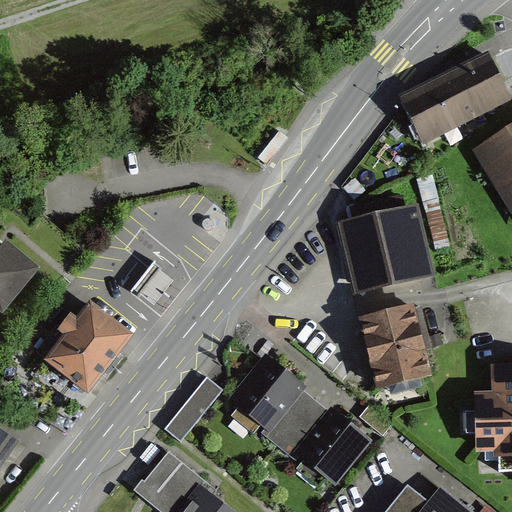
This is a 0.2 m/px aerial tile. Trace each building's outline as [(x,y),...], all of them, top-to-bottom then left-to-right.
[(488,67),(405,107),(425,148),(507,108),(488,67)] [(511,127),(473,151),(511,215),(511,127)] [(430,210),(437,233),(451,228),(443,206),(430,210)] [(420,208),(338,225),(354,300),(436,282),(420,208)] [(0,308),(34,262),(0,236),(0,308)] [(138,242),(115,268),(140,289),(162,264),(138,242)] [(51,363),(94,393),(134,334),(91,304),(51,363)] [(415,306),(361,319),(378,388),(428,376),(432,375),(415,306)] [(320,402),(264,356),(227,401),(284,447),(320,402)] [(511,368),(497,369),(498,399),(478,400),(480,448),(499,447),(500,472),(511,471),(511,368)] [(225,391),(208,377),(164,429),(181,443),(225,391)] [(372,444),(320,402),(284,447),(336,489),(372,444)] [(392,425),(369,406),(364,413),(359,418),(383,437),(392,425)] [(466,432),(479,432),(479,410),(466,410),(466,432)] [(0,477),(20,451),(0,435),(0,477)] [(160,451),(152,445),(140,459),(148,465),(160,451)] [(145,498),(161,511),(233,511),(213,496),(217,491),(170,453),(146,484),(142,481),(135,490),(145,498)] [(476,511),(420,467),(383,511),(476,511)]
